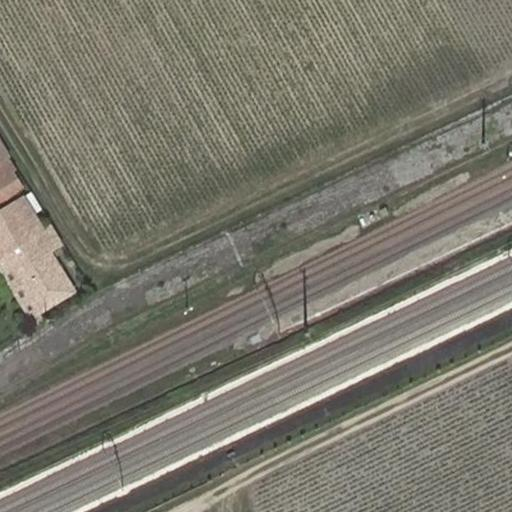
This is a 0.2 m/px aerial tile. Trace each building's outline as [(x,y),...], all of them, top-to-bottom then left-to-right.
[(0,162),(11,155),(0,137),(0,162)] [(0,202),(29,185),(11,155),(0,162),(0,202)] [(24,195),(0,209),(0,266),(4,256),(45,230),(24,195)] [(60,239),(52,226),(45,230),(4,256),(0,266),(0,268),(4,274),(12,269),(36,308),(57,295),(50,281),(63,273),(48,248),(60,239)] [(12,269),(4,274),(28,313),(36,308),(12,269)] [(71,287),(63,273),(50,281),(57,295),(71,287)]
